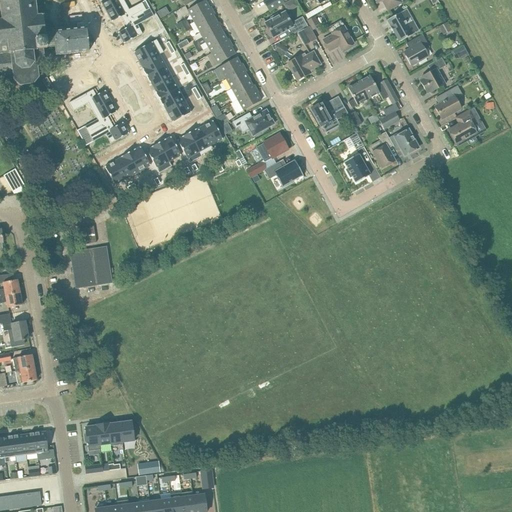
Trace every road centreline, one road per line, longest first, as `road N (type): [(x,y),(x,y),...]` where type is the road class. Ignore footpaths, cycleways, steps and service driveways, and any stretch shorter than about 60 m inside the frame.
road 1 (residential): [(281,105),(333,199),(350,205),(438,155),(385,48)]
road 2 (residential): [(110,58),(97,65),(137,136),(162,121),(122,51)]
road 3 (residential): [(71,511),(47,389)]
road 4 (residential): [(47,389),(27,268)]
road 5 (residential): [(281,105),(222,0)]
